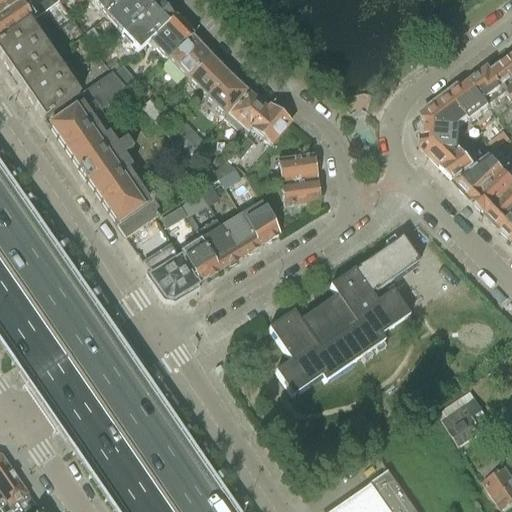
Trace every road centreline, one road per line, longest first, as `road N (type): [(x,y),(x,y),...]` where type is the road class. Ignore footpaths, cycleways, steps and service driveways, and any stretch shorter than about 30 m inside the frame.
road 1 (residential): [(187,0),(326,130),(351,207),(334,231),(151,335)]
road 2 (residential): [(511,287),(404,177),(390,133),(398,107),(421,85),(511,17)]
road 3 (motorway): [(206,511),(0,212)]
road 4 (tertiary): [(151,335),(0,115)]
road 5 (motorway): [(0,299),(146,511)]
road 6 (tertiary): [(274,511),(151,335)]
road 7 (residential): [(151,335),(109,345),(39,391),(22,424)]
road 8 (residential): [(22,424),(54,413),(151,335)]
